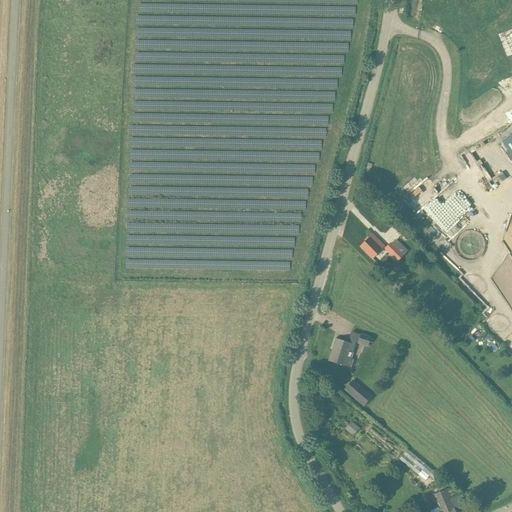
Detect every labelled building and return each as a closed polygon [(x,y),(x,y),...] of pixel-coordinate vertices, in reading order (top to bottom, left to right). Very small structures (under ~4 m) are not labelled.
[(511,133),(500,142),(511,159),(511,133)] [(375,245),(369,239),(361,247),(372,259),(384,247),(378,242),(375,245)] [(407,251),(396,240),(392,244),(391,243),(385,249),(397,262),(407,251)] [(373,339),(359,335),(356,342),(368,346),(369,343),(372,344),(373,339)] [(355,346),(336,340),(333,348),(337,349),(336,352),(334,352),(331,361),(351,368),(353,359),(351,359),(355,346)] [(372,397),(352,381),(344,390),(364,407),(372,397)] [(359,428),(352,422),(345,429),(352,436),(359,428)] [(400,459),(426,481),(434,472),(408,450),(400,459)] [(459,492),(452,488),(434,496),(441,511),(469,511),(462,494),(460,495),(459,492)]
